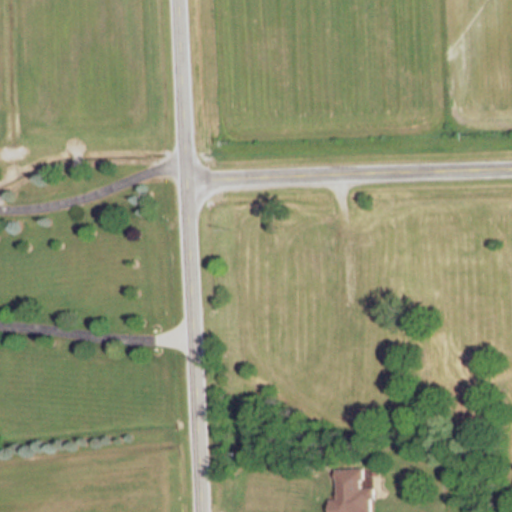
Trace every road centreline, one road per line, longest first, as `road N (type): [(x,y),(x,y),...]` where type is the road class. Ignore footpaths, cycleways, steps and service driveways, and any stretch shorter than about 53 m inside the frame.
road 1 (tertiary): [(176,0),(198,511)]
road 2 (residential): [(185,179),(511,169)]
